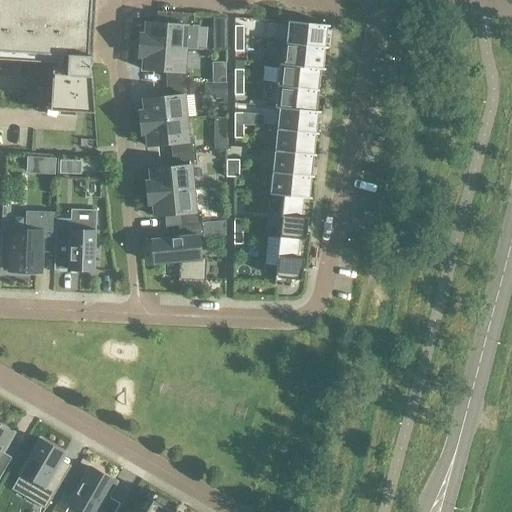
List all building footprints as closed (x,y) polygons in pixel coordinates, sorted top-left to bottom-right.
[(0,0),(0,59),(55,63),(54,67),(42,66),(42,67),(53,68),(51,111),(95,113),(92,76),(91,76),(92,69),(93,53),(82,52),(85,0),(0,0)] [(145,23),(145,29),(141,28),(139,46),(187,50),(188,27),(192,27),(193,27),(193,26),(193,16),(194,16),(194,15),(193,15),(183,14),(182,14),(172,13),(171,13),(170,25),(145,23)] [(325,47),(327,27),(329,28),(329,26),(288,22),(286,44),(326,48),(326,47),(325,47)] [(234,39),(243,39),(243,26),(234,26),(234,39)] [(243,39),(234,39),(234,52),(243,52),(243,39)] [(322,69),(325,49),(326,49),(326,48),(286,44),(284,64),(280,64),(280,65),(324,70),(324,69),(322,69)] [(142,65),(142,70),(166,72),(166,85),(190,84),(190,73),(186,73),(187,50),(139,46),(138,64),(142,65)] [(316,90),(318,70),(324,71),(324,70),(280,65),(277,86),(318,91),(318,90),(316,90)] [(234,83),(243,83),(243,70),(234,70),(234,83)] [(243,83),(234,83),(234,95),(243,95),(243,83)] [(142,100),(143,105),(138,105),(140,123),(187,119),(185,96),(189,95),(190,84),(166,85),(166,97),(142,100)] [(206,96),(228,96),(228,84),(206,84),(206,96)] [(314,111),(316,92),(318,92),(318,91),(277,86),(275,108),(319,113),(319,112),(314,111)] [(315,133),(318,113),(319,114),(319,113),(275,108),(275,109),(279,109),(277,130),(317,134),(317,133),(315,133)] [(234,126),(243,126),(243,113),(234,113),(234,126)] [(146,141),(147,147),(171,144),(172,156),(195,154),(194,142),(189,142),(187,119),(140,123),(142,142),(146,141)] [(243,126),(234,126),(234,138),(243,138),(243,126)] [(315,155),(313,155),(315,135),(317,135),(317,134),(277,130),(274,152),(315,156),(315,155)] [(214,134),(214,151),(227,151),(227,134),(214,134)] [(311,176),(313,156),(315,157),(315,156),(274,152),(272,173),(312,177),(313,176),(311,176)] [(149,170),(150,175),(145,176),(147,194),(194,189),(192,166),(196,165),(195,154),(172,156),(173,167),(149,170)] [(42,173),(54,174),(55,159),(42,158),(42,173)] [(226,160),(226,169),(239,169),(239,161),(226,160)] [(239,178),(239,169),(226,169),(226,178),(239,178)] [(272,173),(270,195),(310,199),(310,198),(308,198),(311,178),(312,178),(312,177),(272,173)] [(178,214),(179,226),(202,224),(201,212),(196,212),(194,189),(147,194),(149,212),(153,211),(154,217),(178,214)] [(283,197),(279,236),(306,239),(308,218),(302,218),(304,199),(310,200),(310,199),(270,195),(283,197)] [(56,213),(26,212),(25,231),(7,230),(6,255),(10,255),(10,272),(41,273),(42,245),(55,246),(56,223),(56,213)] [(234,232),(243,232),(242,220),(234,220),(234,232)] [(180,238),(152,240),(154,265),(180,262),(180,270),(179,269),(179,272),(179,279),(179,281),(183,281),(185,281),(189,281),(189,282),(190,282),(190,281),(194,281),(194,282),(195,282),(200,282),(201,282),(204,282),(206,282),(206,280),(205,280),(206,259),(201,259),(198,236),(203,236),(203,238),(226,236),(226,221),(202,224),(179,226),(180,238)] [(69,266),(69,270),(95,271),(96,233),(96,225),(56,223),(55,246),(54,271),(56,271),(56,265),(69,266)] [(177,223),(143,228),(145,239),(179,233),(177,223)] [(243,232),(234,232),(234,245),(243,245),(243,232)] [(290,287),(290,280),(301,281),(304,259),(297,258),(299,240),(306,240),(306,239),(279,236),(274,286),(290,287)] [(0,477),(8,464),(0,459),(0,453),(12,432),(0,425),(0,477)] [(40,441),(21,475),(34,482),(25,498),(46,510),(62,483),(51,477),(64,454),(40,441)] [(109,511),(102,508),(108,497),(116,483),(90,468),(68,505),(70,506),(80,511),(109,511)] [(187,511),(186,511),(185,511),(181,511),(155,497),(146,511),(187,511)]
